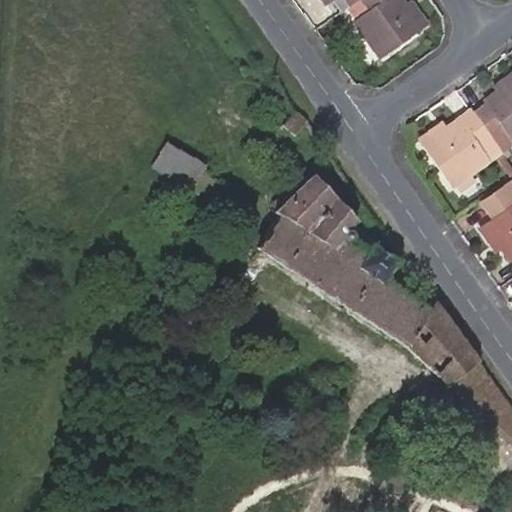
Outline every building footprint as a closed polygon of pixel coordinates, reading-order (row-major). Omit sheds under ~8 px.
[(343,0),(337,0),(333,3),(340,13),(349,7),(343,0)] [(361,0),(370,11),(354,22),(380,61),(421,33),(404,8),(397,0),(361,0)] [(404,8),(421,33),(426,29),(409,5),(404,8)] [(511,81),(511,75),(492,89),(495,94),(511,81)] [(510,148),(511,146),(511,81),(495,94),(478,105),(482,110),(470,118),(489,145),(501,136),(510,148)] [(422,146),(452,188),(488,162),(480,151),(489,145),(470,118),(460,125),(456,121),(447,129),(422,146)] [(422,146),(447,129),(443,124),(418,141),(422,146)] [(168,142),(156,161),(198,185),(211,165),(168,142)] [(511,388),(446,299),(441,306),(398,278),(394,283),(368,267),(374,251),(362,244),(359,249),(350,243),(370,220),(322,174),(283,212),(290,217),(270,247),(419,344),(511,437),(511,388)] [(511,205),(485,224),(502,250),(510,263),(511,261),(511,205)] [(502,250),(485,224),(477,230),(494,254),(502,250)]
